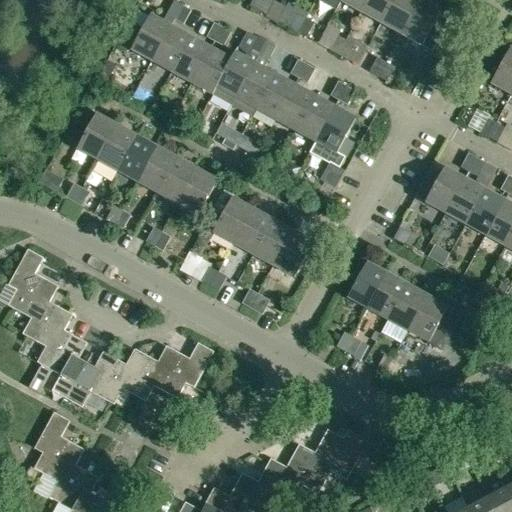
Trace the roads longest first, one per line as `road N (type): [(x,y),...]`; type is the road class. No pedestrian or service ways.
road 1 (unclassified): [(283,357),(54,230),(0,211)]
road 2 (residential): [(283,357),(414,111)]
road 3 (residential): [(414,111),(233,12),(229,19),(195,0)]
road 4 (unclassified): [(511,372),(458,401),(411,412),(364,402),(283,357)]
road 5 (residential): [(150,511),(172,484),(246,430),(283,357)]
